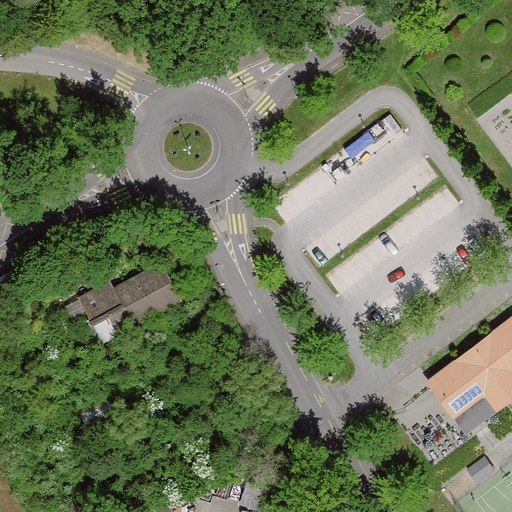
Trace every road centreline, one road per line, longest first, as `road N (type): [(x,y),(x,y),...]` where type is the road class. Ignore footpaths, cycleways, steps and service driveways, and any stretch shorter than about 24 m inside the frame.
road 1 (tertiary): [(375,511),(245,282),(212,191)]
road 2 (tertiary): [(225,115),(386,0)]
road 3 (residential): [(159,110),(80,68),(0,56)]
road 4 (tertiary): [(0,247),(145,165)]
